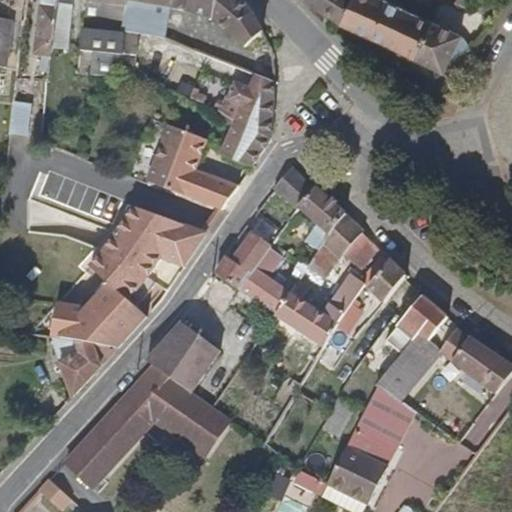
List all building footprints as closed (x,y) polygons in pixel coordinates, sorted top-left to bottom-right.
[(59,0),(42,0),(36,56),(52,58),(59,0)] [(59,0),(52,58),(62,58),(63,50),(69,50),(73,0),(59,0)] [(128,0),(127,8),(125,32),(166,38),(171,10),(212,21),(245,49),(263,34),(250,11),(240,0),(128,0)] [(458,62),(469,51),(456,45),(459,37),(380,0),(304,0),(343,23),(444,72),(451,57),(458,62)] [(0,21),(0,67),(4,68),(8,68),(14,23),(0,21)] [(123,35),(84,32),(82,52),(94,53),(92,70),(91,76),(115,79),(116,69),(135,76),(138,39),(123,35)] [(94,53),(82,52),(80,68),(92,70),(94,53)] [(70,77),(50,73),(49,84),(64,87),(68,88),(70,77)] [(278,83),(277,82),(258,75),(252,91),(276,99),(278,83)] [(64,87),(49,84),(48,94),(63,96),(64,87)] [(273,139),(276,99),(252,91),(238,85),(231,98),(244,103),(235,127),(223,157),(252,168),(273,139)] [(223,214),(239,189),(195,173),(208,141),(170,126),(146,184),(223,214)] [(43,143),(51,147),(53,133),(44,130),(43,143)] [(292,169),(275,192),(298,211),(299,210),(316,191),(292,169)] [(317,189),(316,191),(299,210),(318,226),(307,242),(320,252),(324,246),(346,216),(317,189)] [(53,338),(120,350),(148,319),(137,308),(151,293),(157,285),(149,279),(162,260),(187,270),(208,237),(135,208),(105,253),(91,269),(109,285),(88,310),(58,305),(53,338)] [(324,246),(339,260),(340,262),(343,257),(362,271),(378,250),(363,235),(365,232),(346,216),(324,246)] [(227,258),(217,275),(242,292),(257,271),(270,252),(272,249),(253,235),(233,261),(227,258)] [(320,252),(307,269),(326,281),(339,260),(324,246),(320,252)] [(270,252),(257,271),(267,277),(280,259),(270,252)] [(392,260),(390,262),(369,288),(385,304),(404,281),(407,275),(392,260)] [(257,271),(242,292),(277,315),(292,293),(281,286),(267,277),(257,271)] [(281,286),(292,293),(299,283),(288,276),(281,286)] [(292,293),(277,315),(325,347),(351,306),(365,286),(352,277),(333,306),(329,304),(323,314),(302,299),(309,288),(299,282),(299,283),(292,293)] [(447,319),(424,299),(398,329),(401,332),(393,341),(406,351),(420,334),(430,342),(447,319)] [(351,306),(325,347),(321,354),(331,361),(337,352),(343,356),(356,339),(350,334),(363,314),(351,306)] [(181,323),(147,363),(154,368),(191,394),(220,350),(181,323)] [(496,396),(511,374),(511,366),(472,338),(471,339),(457,330),(443,353),(441,356),(496,396)] [(403,402),(415,387),(441,356),(443,353),(430,342),(420,334),(406,351),(378,386),(380,387),(403,402)] [(120,350),(53,338),(74,400),(120,350)] [(286,392),(295,398),(318,360),(309,354),(302,365),(304,367),(295,383),(293,382),(286,392)] [(191,394),(154,368),(64,466),(92,492),(153,424),(207,460),(233,423),(214,410),(191,394)] [(396,452),(417,412),(403,402),(380,387),(357,431),(396,452)] [(403,402),(417,412),(428,396),(415,387),(403,402)] [(353,410),(338,400),(322,429),(338,438),(353,410)] [(368,506),(396,452),(357,431),(328,486),(366,505),(368,506)] [(320,491),(325,476),(298,468),(293,482),(320,491)] [(49,482),(37,495),(44,500),(56,511),(62,511),(71,502),(49,482)] [(328,486),(321,499),(348,511),(362,511),(366,505),(328,486)] [(37,495),(21,511),(33,511),(44,500),(37,495)]
